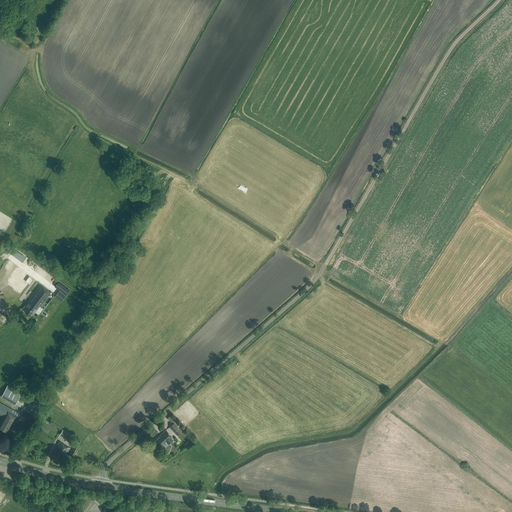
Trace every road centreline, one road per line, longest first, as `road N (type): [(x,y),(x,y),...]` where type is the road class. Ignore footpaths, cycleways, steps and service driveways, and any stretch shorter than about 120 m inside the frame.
road 1 (unclassified): [(499,0),(449,50),(316,279),(109,461),(99,486)]
road 2 (secondary): [(285,511),(99,486)]
